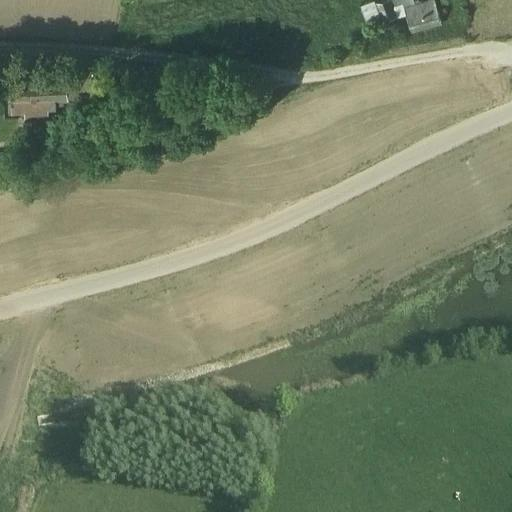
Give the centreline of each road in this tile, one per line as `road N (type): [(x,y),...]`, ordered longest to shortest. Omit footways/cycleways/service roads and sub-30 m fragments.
road 1 (unclassified): [(511,116),(215,236),(0,306)]
road 2 (unclassified): [(0,44),(302,82),(482,52),(511,57)]
